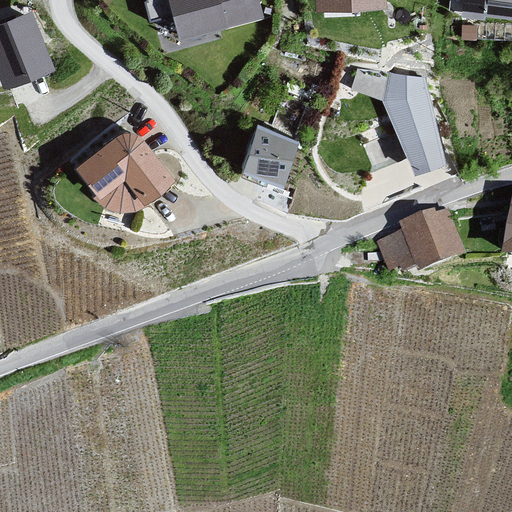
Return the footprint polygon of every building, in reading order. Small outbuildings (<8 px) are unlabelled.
[(257,0),(145,0),(149,18),(170,13),(176,35),(261,15),(257,0)] [(511,0),(458,0),(457,10),(511,17),(511,0)] [(34,11),(0,23),(0,78),(4,89),(56,70),(34,11)] [(425,75),(360,69),(351,87),(382,100),(411,167),(442,158),(425,75)] [(297,138),(258,122),(240,165),(279,181),(297,138)] [(116,134),(77,165),(98,196),(95,201),(108,209),(125,213),(140,209),(150,201),(176,181),(145,141),(139,136),(132,133),(124,133),(116,134)] [(447,207),(401,224),(405,233),(379,243),(392,277),(418,267),(420,274),(466,257),(447,207)]
